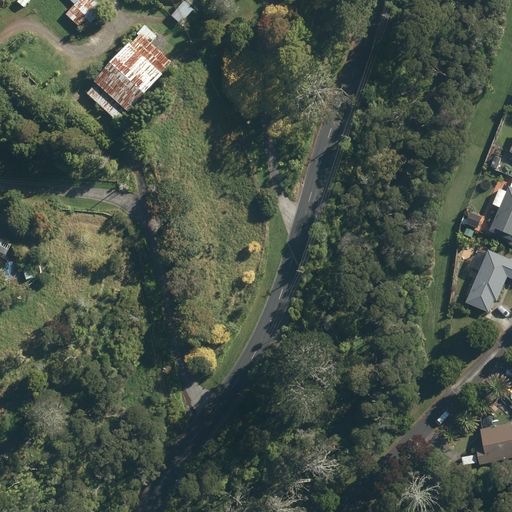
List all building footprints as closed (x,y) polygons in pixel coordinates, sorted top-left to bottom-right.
[(66,16),(84,32),(104,10),(93,0),(69,0),(75,6),(66,16)] [(171,16),(181,25),(193,12),(195,14),(198,11),(185,0),(162,0),(163,1),(182,1),(184,2),(171,16)] [(86,95),(117,123),(125,113),(127,114),(172,64),(151,44),(157,37),(145,26),(137,35),(139,37),(130,47),(128,45),(94,83),(96,85),(86,95)] [(511,142),(511,138),(504,135),(498,148),(507,152),(511,142)] [(492,161),(489,168),(495,171),(498,164),(492,161)] [(490,232),(511,241),(511,184),(511,188),(509,188),(490,232)] [(466,224),(477,228),(481,218),(470,214),(466,224)] [(0,253),(4,256),(10,245),(0,239),(0,253)] [(466,304),(488,313),(494,301),(496,302),(507,277),(511,279),(511,260),(488,251),(466,304)] [(476,450),(479,467),(511,459),(511,430),(511,424),(479,430),(484,449),(476,450)]
